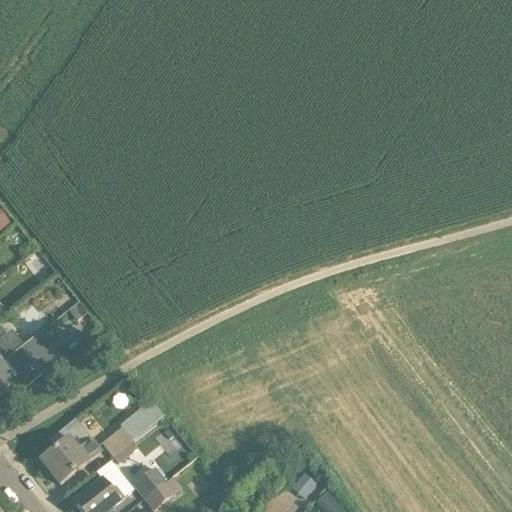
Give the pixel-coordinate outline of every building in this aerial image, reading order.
[(0,233),(10,225),(0,213),(0,233)] [(87,317),(79,307),(68,316),(75,326),(87,317)] [(0,366),(18,352),(6,337),(0,329),(0,366)] [(15,398),(35,382),(27,372),(31,368),(18,352),(0,366),(0,394),(7,388),(15,398)] [(113,461),(134,445),(123,431),(102,447),(113,461)] [(60,488),(101,455),(92,444),(80,455),(69,442),(41,464),(60,488)] [(138,451),(134,445),(124,453),(128,459),(138,451)] [(135,489),(146,502),(166,486),(156,472),(135,489)] [(309,499),(319,488),(306,477),(297,488),(309,499)] [(79,511),(110,511),(125,500),(107,478),(74,505),(79,511)] [(156,511),(175,497),(166,486),(146,502),(153,511),(156,511)] [(329,511),(337,504),(328,496),(319,507),(324,511),(329,511)]
